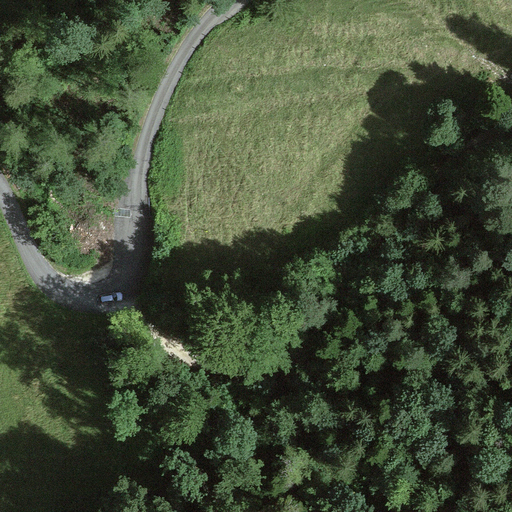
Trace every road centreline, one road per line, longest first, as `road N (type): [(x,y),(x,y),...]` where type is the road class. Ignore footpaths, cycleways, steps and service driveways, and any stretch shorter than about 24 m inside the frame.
road 1 (track): [(511,130),(466,144),(283,365),(236,372),(178,357),(120,295)]
road 2 (residential): [(229,0),(198,29),(167,83),(139,162),(133,270),(120,295),(69,296),(39,269),(0,189)]
